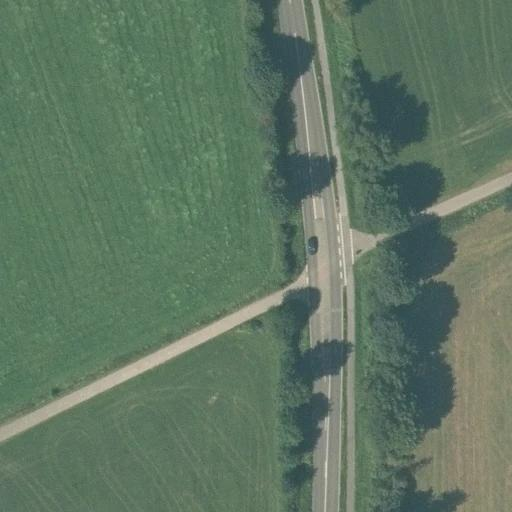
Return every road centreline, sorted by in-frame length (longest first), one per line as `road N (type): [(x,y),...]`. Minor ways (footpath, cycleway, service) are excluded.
road 1 (tertiary): [(287,0),(323,274),(324,511)]
road 2 (track): [(323,274),(0,436)]
road 3 (track): [(323,274),(376,240),(511,178)]
